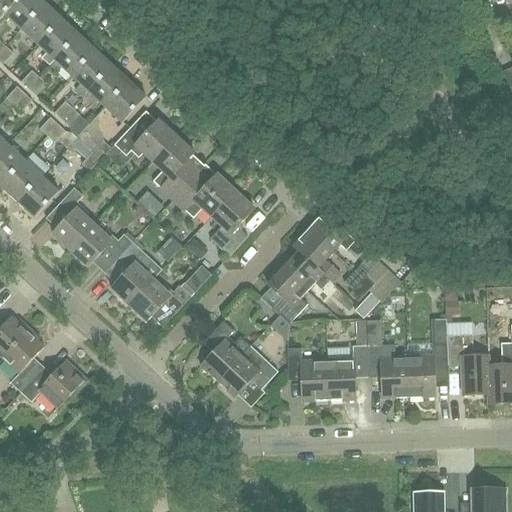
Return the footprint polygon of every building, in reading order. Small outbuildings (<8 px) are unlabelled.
[(18,0),(0,0),(0,20),(5,15),(18,0)] [(21,30),(45,5),(40,0),(18,0),(5,15),(21,30)] [(38,46),(62,20),(45,5),(21,30),(38,46)] [(55,61),(79,36),(62,20),(38,46),(55,61)] [(72,77),(95,51),(79,36),(55,61),(72,77)] [(6,48),(0,54),(0,63),(3,66),(14,54),(6,48)] [(88,92),(112,67),(95,51),(72,77),(88,92)] [(105,108),(129,82),(112,67),(88,92),(105,108)] [(29,90),(40,79),(32,72),(21,83),(29,90)] [(40,79),(29,90),(36,97),(47,86),(40,79)] [(129,82),(105,108),(122,124),(146,98),(129,82)] [(14,106),(25,95),(17,88),(7,99),(14,106)] [(25,95),(14,106),(22,113),(32,102),(25,95)] [(62,121),(73,110),(66,103),(55,114),(62,121)] [(73,110),(62,121),(70,128),(80,117),(73,110)] [(48,137),(58,126),(51,119),(40,130),(48,137)] [(153,163),(177,138),(159,121),(142,139),(131,128),(114,146),(127,157),(132,152),(139,159),(144,154),(153,163)] [(58,126),(48,137),(55,144),(66,133),(58,126)] [(0,155),(8,146),(0,138),(0,155)] [(189,183),(205,167),(193,156),(194,154),(177,138),(153,163),(163,172),(153,182),(161,189),(173,201),(189,183)] [(82,165),(90,172),(100,161),(93,154),(79,142),(73,148),(86,160),(82,165)] [(103,142),(93,154),(100,161),(111,149),(103,142)] [(0,186),(1,188),(25,162),(8,146),(0,155),(0,186)] [(18,203),(42,177),(25,162),(1,188),(18,203)] [(217,177),(205,166),(205,167),(189,183),(173,201),(194,220),(203,210),(212,218),(235,192),(218,176),(217,177)] [(42,177),(18,203),(35,219),(59,193),(42,177)] [(71,252),(95,226),(86,218),(89,215),(77,204),(83,197),(74,189),(58,207),(70,218),(53,236),(71,252)] [(235,192),(212,218),(222,227),(210,240),(229,258),(248,238),(238,228),(255,210),(235,192)] [(309,231),(333,253),(340,246),(347,252),(356,242),(325,214),(309,231)] [(117,261),(133,244),(124,236),(118,242),(107,231),(103,234),(95,226),(71,252),(88,268),(105,250),(117,261)] [(299,253),(324,276),(325,276),(333,267),(326,261),(333,253),(309,231),(293,248),(299,253)] [(129,307),(153,281),(153,280),(162,271),(133,244),(117,261),(128,272),(112,290),(129,307)] [(322,291),(331,281),(325,276),(324,276),(299,253),(289,264),(285,261),(280,266),(308,292),(315,285),(322,291)] [(358,303),(369,291),(388,271),(379,263),(369,274),(366,277),(353,292),(352,291),(349,294),(358,303)] [(272,309),(289,326),(308,306),(301,300),(308,292),(280,266),(275,272),(279,275),(268,287),(281,299),(272,309)] [(366,277),(369,274),(360,266),(344,283),(352,291),(353,292),(366,277)] [(206,283),(212,277),(202,267),(196,274),(206,283)] [(364,320),(380,302),(381,304),(400,282),(388,271),(369,291),(371,294),(354,312),(364,320)] [(153,281),(129,307),(147,323),(164,305),(175,316),(192,298),(180,287),(174,293),(165,285),(162,289),(153,281)] [(0,357),(3,360),(31,331),(20,321),(18,323),(12,318),(2,329),(0,327),(0,357)] [(368,373),(367,347),(365,321),(355,322),(357,348),(353,348),(354,361),(328,362),(329,402),(355,401),(354,374),(368,373)] [(218,383),(251,348),(241,338),(235,345),(229,338),(234,332),(224,322),(207,340),(217,350),(201,367),(218,383)] [(448,370),(448,368),(447,344),(447,324),(439,325),(439,344),(433,345),(434,358),(408,359),(409,399),(435,398),(435,371),(448,370)] [(488,367),(489,367),(488,357),(474,358),(473,336),(452,337),(452,324),(447,324),(447,344),(448,368),(462,368),(463,397),(488,396),(489,396),(488,367)] [(489,396),(488,396),(489,406),(511,404),(511,326),(511,336),(511,344),(501,345),(502,367),(489,367),(488,367),(489,396)] [(21,394),(39,375),(29,366),(45,348),(39,342),(41,340),(31,331),(3,360),(19,375),(11,384),(21,394)] [(409,399),(408,359),(396,359),(395,346),(384,346),(367,347),(368,373),(383,373),(383,400),(409,399)] [(251,348),(218,383),(235,399),(252,382),(262,391),(279,373),(251,348)] [(329,402),(328,362),(302,363),(302,350),(288,350),(288,376),(303,376),(303,403),(329,402)] [(21,394),(15,400),(19,403),(25,397),(32,404),(42,393),(59,409),(85,381),(66,363),(47,383),(39,375),(21,394)] [(444,511),(444,493),(443,493),(443,494),(415,494),(415,493),(413,493),(413,511),(444,511)] [(504,511),(504,493),(474,493),(474,511),(504,511)]
